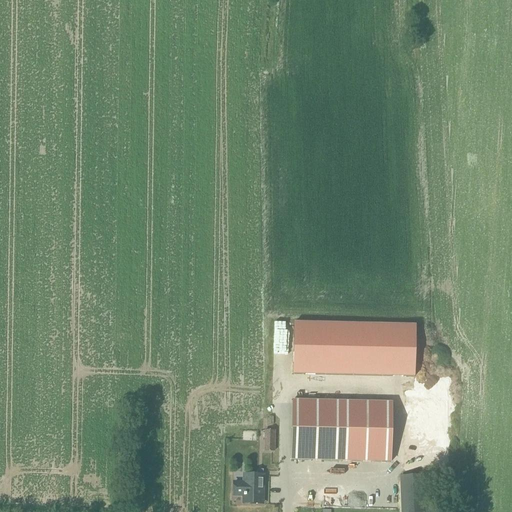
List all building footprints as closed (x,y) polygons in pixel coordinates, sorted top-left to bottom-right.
[(416,326),(294,323),(293,375),(414,377),(416,326)] [(392,403),(292,401),(291,461),(391,463),(392,403)] [(256,448),(265,448),(264,427),(256,427),(256,448)] [(266,431),(266,442),(275,443),(275,431),(266,431)] [(263,476),(244,475),(244,483),(234,483),(234,496),(244,496),(243,504),(257,504),(258,499),(263,499),(263,476)] [(401,478),(402,511),(424,511),(423,477),(401,478)] [(307,508),(339,507),(338,483),(306,484),(307,508)] [(343,492),(346,510),(368,505),(365,488),(343,492)] [(426,495),(426,505),(434,505),(434,495),(431,495),(426,495)]
